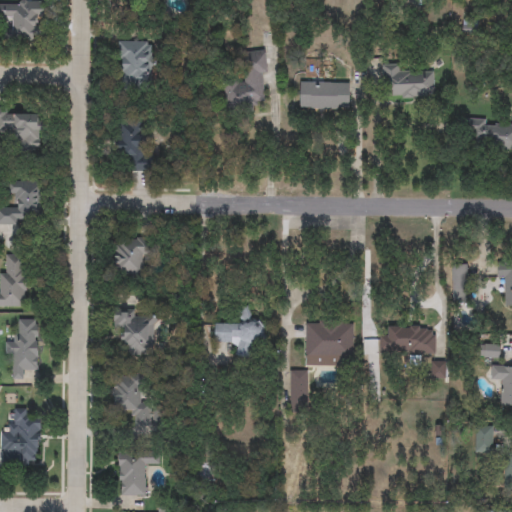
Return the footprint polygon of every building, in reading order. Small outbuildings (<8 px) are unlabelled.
[(0,17),(0,1),(41,1),(42,39),(9,39),(9,17),(0,17)] [(118,41),(152,41),(152,85),(118,85),(118,41)] [(226,108),(224,84),(244,83),(243,53),(263,51),(266,106),(226,108)] [(320,63),(320,77),(306,77),(306,63),(320,63)] [(382,64),(402,64),(402,73),(434,72),(435,97),(382,98),(382,64)] [(350,82),(350,109),(299,109),(299,82),(350,82)] [(39,151),(16,151),(16,135),(0,135),(0,107),(6,108),(6,114),(40,115),(39,151)] [(511,148),(464,147),(466,120),(511,122),(511,110),(511,148)] [(144,119),(144,154),(155,154),(156,171),(127,172),(126,154),(115,154),(115,119),(144,119)] [(40,182),(39,223),(0,222),(0,207),(16,207),(16,195),(7,195),(8,181),(40,182)] [(114,239),(146,239),(146,278),(114,278),(114,239)] [(0,307),(0,274),(6,274),(6,255),(26,255),(25,307),(0,307)] [(511,262),(511,306),(511,307),(511,322),(503,322),(502,280),(498,280),(498,263),(511,262)] [(452,264),(466,264),(466,301),(452,301),(452,264)] [(214,324),(239,324),(239,308),(250,308),(250,320),(263,320),(263,346),(252,346),(252,358),(236,358),(236,343),(214,343),(214,324)] [(114,310),(134,310),(134,318),(153,318),(153,356),(123,356),(123,329),(113,329),(114,310)] [(37,370),(25,370),(25,379),(13,379),(13,357),(5,357),(5,341),(16,341),(16,319),(38,320),(37,370)] [(305,366),(305,324),(353,324),(353,357),(344,357),(344,366),(305,366)] [(435,326),(435,354),(380,354),(380,326),(435,326)] [(479,358),(479,344),(501,344),(501,358),(479,358)] [(432,378),(432,362),(446,362),(446,378),(432,378)] [(511,366),(511,406),(499,406),(499,382),(490,382),(490,366),(511,366)] [(308,370),(308,405),(290,405),(290,370),(308,370)] [(113,413),(113,374),(142,374),(142,403),(150,403),(150,426),(134,426),(134,413),(113,413)] [(40,457),(31,457),(31,467),(0,466),(1,430),(11,431),(12,409),(28,410),(28,419),(41,419),(40,457)] [(493,427),(493,453),(474,453),(474,427),(493,427)] [(119,496),(119,452),(158,452),(158,465),(147,465),(147,496),(119,496)] [(196,467),(209,467),(209,479),(196,479),(196,467)]
